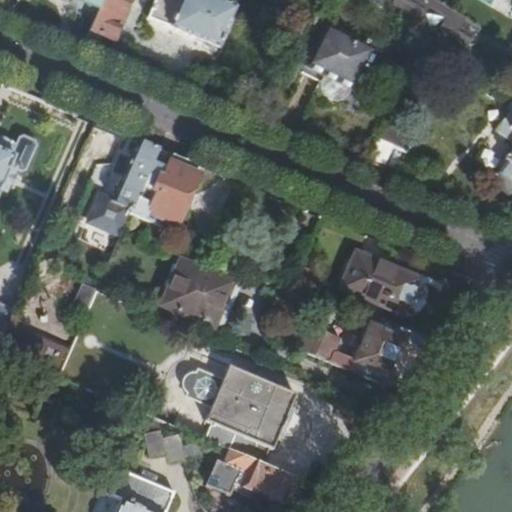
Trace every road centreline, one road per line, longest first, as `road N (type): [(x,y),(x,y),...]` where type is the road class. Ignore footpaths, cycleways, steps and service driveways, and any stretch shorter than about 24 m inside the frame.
road 1 (residential): [(0,47),(510,262)]
road 2 (residential): [(340,511),(495,312),(510,262)]
